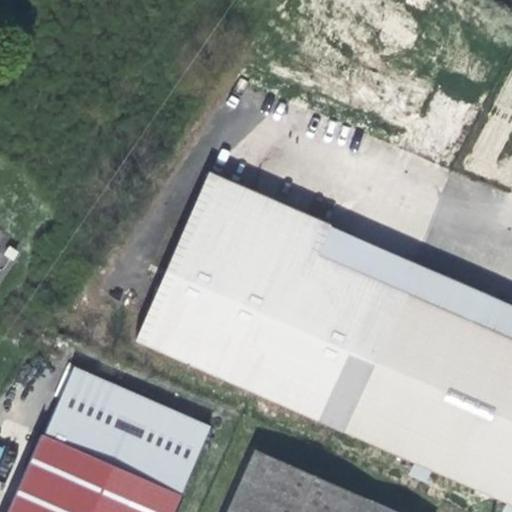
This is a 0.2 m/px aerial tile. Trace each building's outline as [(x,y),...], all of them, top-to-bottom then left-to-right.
[(511,341),(315,255),(330,225),(210,174),(136,343),(414,465),(432,473),(507,504),(511,506),(511,341)] [(511,307),(330,225),(315,255),(511,341),(511,307)] [(174,511),(211,428),(69,367),(6,511),(174,511)] [(396,511),(255,451),(227,511),(396,511)] [(428,484),(432,473),(414,465),(409,476),(428,484)]
